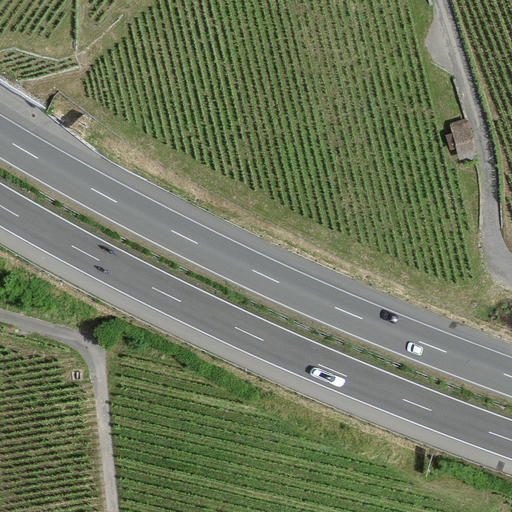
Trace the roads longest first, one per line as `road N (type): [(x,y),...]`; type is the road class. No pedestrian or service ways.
road 1 (motorway): [(511,376),(277,281),(0,135)]
road 2 (motorway): [(0,204),(253,335),(511,439)]
road 3 (residential): [(440,0),(485,150),(494,251),(511,268)]
road 4 (track): [(0,312),(79,335),(99,359),(114,511)]
